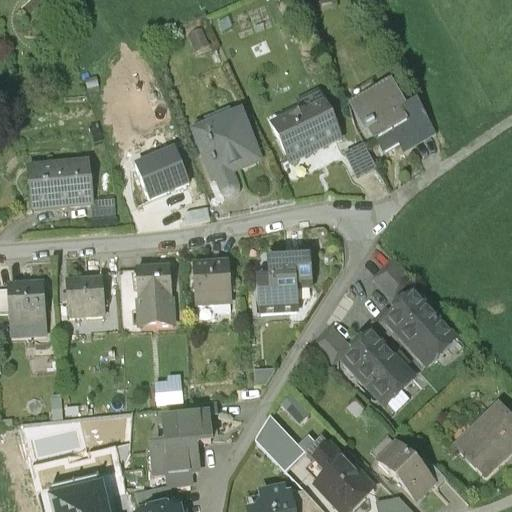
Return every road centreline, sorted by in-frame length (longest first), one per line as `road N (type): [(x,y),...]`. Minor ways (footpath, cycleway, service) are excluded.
road 1 (residential): [(0,250),(310,211),(343,212),(367,228),(368,240),(224,477),(216,511)]
road 2 (track): [(361,221),(511,114)]
